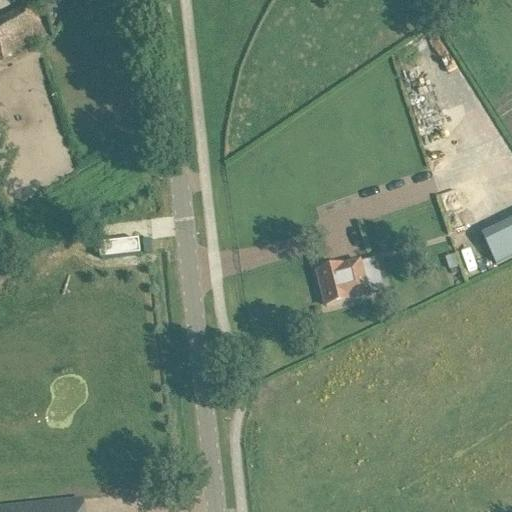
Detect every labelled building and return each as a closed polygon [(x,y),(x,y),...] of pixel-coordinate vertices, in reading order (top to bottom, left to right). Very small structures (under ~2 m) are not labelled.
[(29,5),(11,15),(0,21),(0,52),(3,57),(46,34),(29,5)] [(511,222),(482,237),(495,266),(511,258),(511,222)] [(143,240),(144,254),(152,253),(150,239),(143,240)] [(139,242),(99,247),(101,262),(116,260),(141,257),(139,242)] [(369,296),(360,263),(318,273),(327,307),(369,296)] [(63,511),(63,502),(0,508),(0,511),(63,511)]
